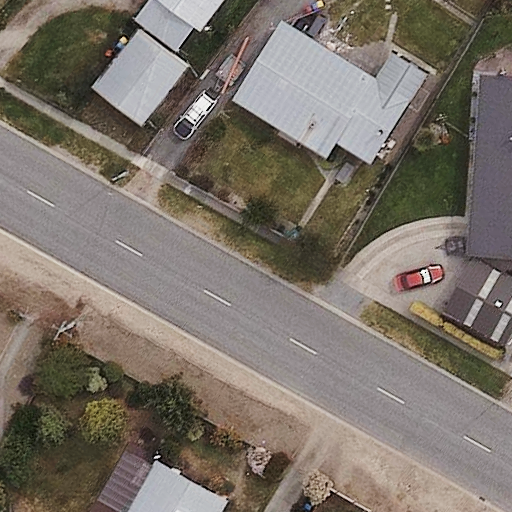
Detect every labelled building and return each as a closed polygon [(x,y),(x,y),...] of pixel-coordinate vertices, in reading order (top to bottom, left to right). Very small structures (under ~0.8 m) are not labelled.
[(158,0),(202,34),(228,0),(158,0)] [(281,20),(229,102),(325,162),(339,140),(374,162),(429,74),(394,52),(376,80),(281,20)] [(511,79),(484,77),(470,258),(511,261),(511,79)] [(300,250),(256,227),(237,263),(281,286),(300,250)] [(157,463),(130,511),(222,511),(228,502),(157,463)]
